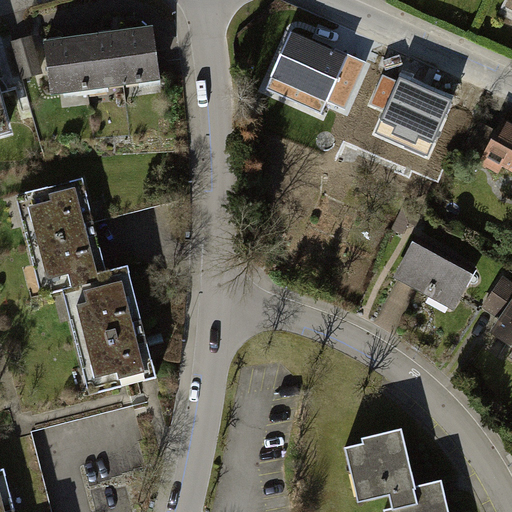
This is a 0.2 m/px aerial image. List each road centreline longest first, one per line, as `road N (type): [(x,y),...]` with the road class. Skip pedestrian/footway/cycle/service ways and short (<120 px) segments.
road 1 (residential): [(215,309),(287,316),(372,347),(434,398),(511,507)]
road 2 (residential): [(200,0),(219,230),(215,309)]
road 3 (residential): [(324,0),(511,86)]
road 4 (residential): [(215,309),(184,511)]
